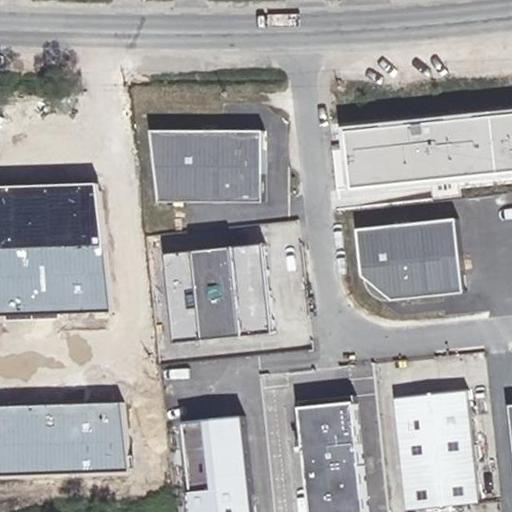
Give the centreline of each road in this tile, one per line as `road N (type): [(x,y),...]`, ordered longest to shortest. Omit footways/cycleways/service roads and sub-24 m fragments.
road 1 (tertiary): [(511,15),(439,24),(95,29)]
road 2 (residential): [(107,139),(130,351),(0,355)]
